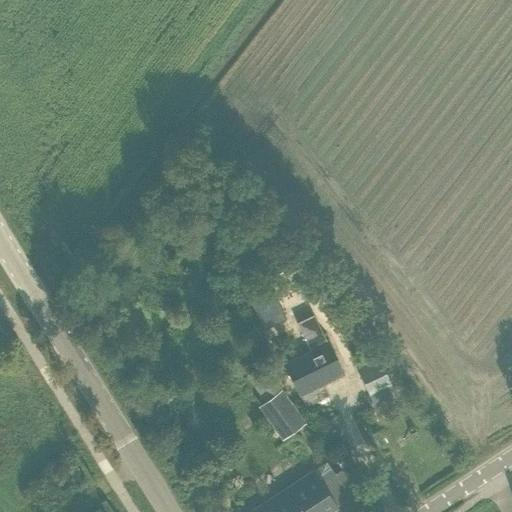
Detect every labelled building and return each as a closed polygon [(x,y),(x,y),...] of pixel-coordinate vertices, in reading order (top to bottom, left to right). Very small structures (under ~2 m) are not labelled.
[(284,366),(299,394),(341,373),(320,331),(302,340),(309,353),(284,366)] [(379,362),(358,373),(368,395),(374,408),(397,397),(380,362),(379,362)] [(305,422),(281,390),(257,407),(281,440),(305,422)] [(345,453),(335,460),(340,468),(350,461),(345,453)] [(326,511),(335,506),(349,497),(346,494),(334,475),(332,472),(318,480),(312,471),(252,510),(253,511),(326,511)]
